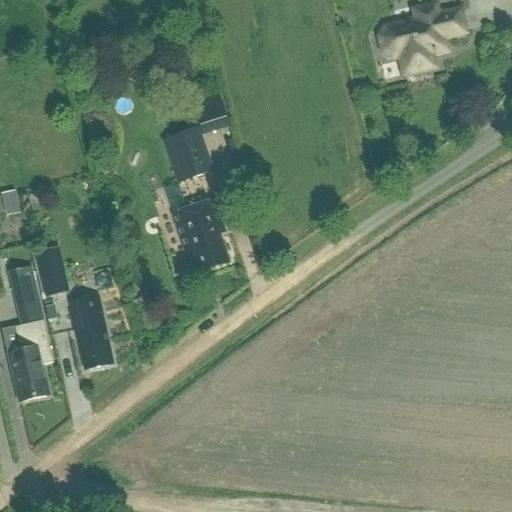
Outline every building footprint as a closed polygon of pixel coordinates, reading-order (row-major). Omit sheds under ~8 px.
[(465,34),(460,12),(438,17),(436,6),(413,12),(416,22),(412,28),(399,31),(393,28),(390,28),(390,29),(385,30),(379,39),(383,54),(392,60),(397,59),(398,59),(399,58),(403,76),(426,71),(432,61),(431,56),(434,52),(438,51),(441,46),(440,42),(441,42),(440,41),(441,40),(465,34)] [(161,143),(176,187),(213,173),(198,130),(161,143)] [(15,194),(2,197),(7,217),(19,214),(15,194)] [(214,204),(171,219),(187,266),(193,264),(197,276),(227,265),(217,236),(224,233),(214,204)] [(58,278),(54,259),(38,262),(43,282),(58,278)] [(31,270),(10,275),(18,310),(40,305),(31,270)] [(97,298),(70,304),(72,313),(70,314),(75,337),(76,337),(83,366),(87,365),(89,372),(107,368),(106,365),(112,364),(97,298)] [(19,405),(49,398),(42,368),(53,365),(44,323),(15,329),(20,354),(8,357),(19,405)]
